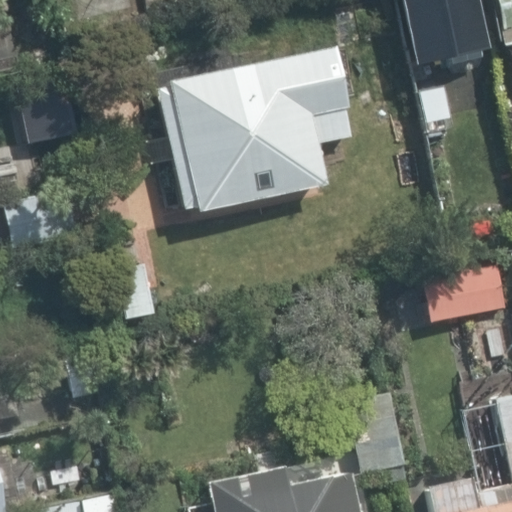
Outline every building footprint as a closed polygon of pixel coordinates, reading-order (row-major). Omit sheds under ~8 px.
[(398,0),(412,63),(486,47),(475,0),(398,0)] [(511,74),(511,0),(489,0),(499,45),(505,44),(511,74)] [(192,205),(193,211),(324,184),(307,106),(300,108),(288,50),(163,76),(165,84),(150,87),(175,208),(192,205)] [(453,89),(413,92),(417,141),(457,137),(453,89)] [(0,203),(0,215),(7,248),(72,234),(63,190),(0,203)] [(108,267),(120,328),(153,322),(141,260),(108,267)] [(418,278),(427,322),(502,307),(493,263),(418,278)] [(511,511),(511,395),(494,400),(510,481),(474,489),(471,475),(423,485),(428,511),(511,511)] [(367,470),(370,484),(404,476),(386,400),(344,410),(359,472),(367,470)] [(34,471),(37,497),(87,490),(83,464),(34,471)] [(357,511),(349,471),(285,484),(281,465),(205,481),(211,511),(357,511)] [(116,511),(112,491),(78,499),(80,511),(116,511)]
